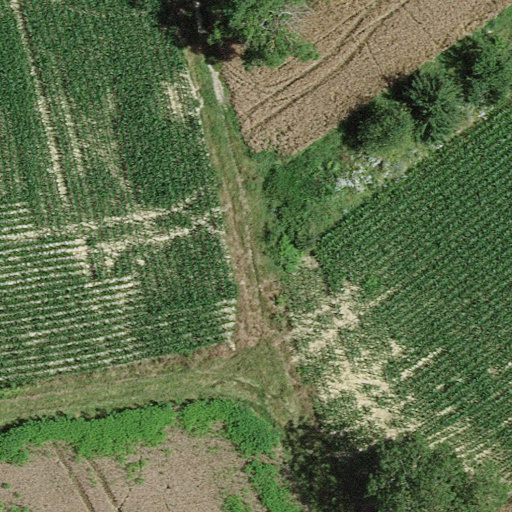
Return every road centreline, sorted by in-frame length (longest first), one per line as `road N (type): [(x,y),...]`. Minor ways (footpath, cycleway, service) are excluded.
road 1 (track): [(349,511),(258,360),(262,318),(245,210),(194,0)]
road 2 (track): [(0,420),(258,360)]
